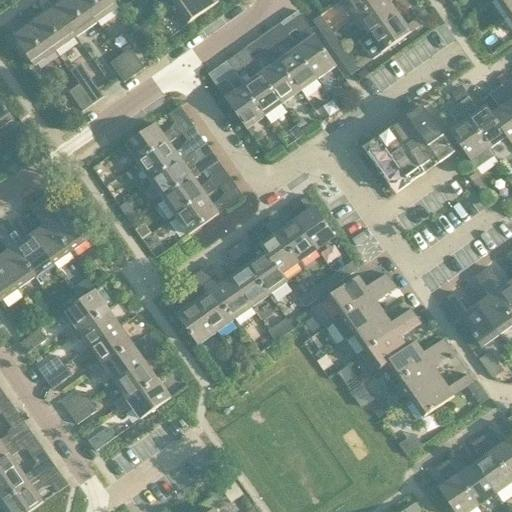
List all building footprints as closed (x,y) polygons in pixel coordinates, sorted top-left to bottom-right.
[(97,23),(80,0),(64,0),(66,1),(55,8),(76,38),(97,23)] [(80,0),(97,23),(118,8),(111,0),(80,0)] [(178,0),(175,3),(189,24),(219,3),(216,0),(178,0)] [(343,0),(356,18),(382,0),(343,0)] [(368,36),(398,15),(390,3),(393,0),(382,0),(356,18),(368,36)] [(511,0),(496,0),(508,17),(511,13),(511,0)] [(42,11),(31,18),(55,52),(76,38),(55,8),(45,15),(42,11)] [(369,36),(360,42),(373,61),(381,55),(411,34),(411,33),(421,26),(417,20),(407,27),(398,15),(369,36)] [(330,30),(321,17),(313,22),(322,36),(330,30)] [(34,67),(55,52),(31,18),(21,25),(24,30),(14,37),(34,67)] [(287,20),(280,25),(288,36),(295,31),(287,20)] [(292,42),(292,43),(318,80),(336,67),(315,37),(310,30),(302,36),(307,43),(298,49),(292,42)] [(269,32),(262,37),(270,48),(277,43),(269,32)] [(337,58),(345,52),(336,38),(328,44),(337,58)] [(404,39),(396,45),(399,49),(407,43),(404,39)] [(275,54),(274,55),(300,92),(318,80),(292,43),(284,48),(289,55),(280,62),(275,54)] [(252,45),(245,50),(252,61),(260,56),(252,45)] [(131,50),(121,57),(134,76),(145,69),(131,50)] [(345,52),(337,58),(347,71),(355,66),(345,52)] [(257,67),(256,67),(283,105),(300,92),(274,55),(266,61),(271,68),(262,74),(257,67)] [(124,84),(134,76),(121,57),(110,64),(124,84)] [(234,57),(227,62),(235,73),(242,68),(234,57)] [(239,79),(239,80),(265,117),(283,105),(256,67),(249,73),(254,80),(245,86),(239,79)] [(208,75),(216,87),(224,81),(216,70),(208,75)] [(366,70),(358,76),(361,80),(369,74),(366,70)] [(90,78),(80,85),(93,105),(103,98),(90,78)] [(247,130),(265,117),(239,80),(231,85),(236,93),(225,100),(247,130)] [(511,85),(509,81),(499,88),(511,106),(511,85)] [(93,105),(80,85),(69,93),(83,112),(93,105)] [(499,110),(492,115),(507,137),(506,138),(511,146),(511,145),(511,106),(499,88),(489,95),(499,110)] [(468,98),(458,105),(489,150),(506,138),(507,137),(492,115),(487,107),(478,113),(468,98)] [(0,129),(14,120),(0,100),(0,129)] [(494,156),(489,150),(458,105),(448,112),(458,127),(450,133),(476,169),(494,156)] [(180,108),(169,116),(175,124),(186,116),(180,108)] [(408,118),(435,158),(440,164),(455,154),(423,108),(408,118)] [(408,118),(393,129),(421,168),(435,158),(408,118)] [(138,165),(166,145),(175,138),(170,130),(163,136),(155,125),(125,146),(138,165)] [(182,134),(187,142),(198,134),(193,127),(182,134)] [(393,129),(379,139),(406,178),(421,168),(393,129)] [(138,165),(151,182),(188,156),(182,148),(175,153),(169,144),(176,139),(175,138),(166,145),(138,165)] [(391,189),(406,178),(379,139),(363,150),(391,189)] [(195,152),(200,159),(211,151),(206,144),(195,152)] [(188,156),(151,182),(163,200),(200,174),(195,166),(200,159),(195,152),(188,156)] [(207,170),(212,177),(223,169),(218,162),(207,170)] [(201,175),(200,174),(163,200),(176,218),(213,192),(207,183),(200,189),(194,180),(201,175)] [(236,187),(230,180),(219,187),(224,195),(236,187)] [(213,192),(176,218),(189,236),(226,210),(220,201),(212,206),(206,197),(213,192)] [(44,198),(37,203),(72,253),(90,239),(69,209),(58,217),(44,198)] [(308,212),(296,221),(317,251),(335,238),(307,198),(301,203),(308,212)] [(54,265),(72,253),(37,203),(30,208),(44,227),(33,235),(54,265)] [(277,220),(271,224),(299,263),(317,251),(296,221),(284,230),(277,220)] [(36,277),(54,265),(33,235),(22,242),(8,223),(1,227),(36,277)] [(260,246),(265,254),(266,254),(282,276),(282,275),(299,263),(271,224),(266,227),(273,237),(260,246)] [(0,257),(0,262),(18,290),(36,277),(1,227),(0,228),(0,240),(8,252),(0,257)] [(288,283),(282,275),(282,276),(266,254),(265,254),(260,246),(252,252),(249,250),(244,243),(236,248),(269,296),(288,283)] [(243,270),(231,278),(252,308),(269,296),(236,248),(228,254),(235,264),(238,262),(243,270)] [(0,302),(18,290),(0,262),(0,302)] [(348,266),(334,275),(340,283),(353,273),(348,266)] [(234,321),(252,308),(231,278),(218,287),(213,279),(215,277),(208,268),(201,273),(234,321)] [(489,269),(482,274),(511,316),(511,282),(503,289),(489,269)] [(216,333),(234,321),(201,273),(193,279),(200,288),(202,287),(208,295),(195,303),(216,333)] [(511,326),(511,316),(482,274),(475,279),(489,298),(478,306),(499,336),(511,326)] [(326,293),(340,283),(334,275),(320,285),(326,293)] [(341,317),(391,283),(386,275),(366,289),(358,278),(328,299),(341,317)] [(391,283),(341,317),(333,323),(345,341),(354,335),(384,314),(376,304),(396,290),(391,283)] [(299,300),(304,308),(317,299),(312,291),(299,300)] [(68,338),(108,310),(95,292),(65,313),(74,326),(64,333),(68,338)] [(198,346),(216,333),(195,303),(183,312),(177,304),(180,302),(173,292),(165,298),(177,316),(198,346)] [(499,336),(478,306),(470,312),(466,305),(462,305),(454,294),(446,299),(460,319),(478,345),(481,349),(499,336)] [(82,336),(90,349),(120,328),(108,310),(68,338),(72,343),(82,336)] [(384,314),(354,335),(366,353),(416,318),(411,311),(391,325),(384,314)] [(416,318),(366,353),(379,371),(387,366),(386,365),(409,350),(408,349),(416,343),(409,333),(421,325),(416,318)] [(460,319),(452,325),(453,326),(470,351),(478,345),(460,319)] [(89,368),(93,373),(133,345),(120,328),(90,349),(99,361),(89,368)] [(46,340),(40,331),(20,344),(27,354),(46,340)] [(386,365),(387,366),(399,382),(448,348),(444,341),(424,354),(416,343),(408,349),(409,350),(386,365)] [(107,372),(115,384),(145,363),(133,345),(93,373),(97,379),(107,372)] [(448,348),(399,382),(411,400),(441,379),(434,369),(453,355),(448,348)] [(38,371),(45,381),(65,367),(58,357),(38,371)] [(114,404),(118,409),(158,381),(145,363),(115,384),(124,397),(114,404)] [(72,376),(65,367),(45,381),(52,390),(72,376)] [(441,379),(411,400),(404,405),(416,421),(420,422),(454,397),(474,383),(469,376),(449,390),(441,379)] [(171,399),(158,381),(118,409),(122,414),(131,407),(141,420),(171,399)] [(63,406),(70,416),(90,402),(83,392),(63,406)] [(97,412),(90,402),(70,416),(77,426),(97,412)] [(2,415),(7,422),(18,414),(13,407),(2,415)] [(23,421),(18,414),(7,422),(12,429),(23,421)] [(115,438),(108,428),(88,442),(95,452),(115,438)] [(493,431),(483,438),(511,479),(511,442),(510,440),(501,447),(497,442),(500,440),(493,431)] [(0,453),(13,444),(7,437),(0,441),(0,453)] [(485,458),(475,465),(496,495),(511,483),(511,479),(483,438),(472,445),(479,454),(481,453),(485,458)] [(27,451),(32,458),(43,450),(38,443),(27,451)] [(0,479),(18,467),(11,457),(18,452),(13,444),(0,453),(0,479)] [(48,457),(43,450),(32,458),(36,464),(48,457)] [(457,456),(447,463),(478,507),(496,495),(475,465),(465,472),(462,467),(464,465),(457,456)] [(454,511),(471,511),(478,507),(447,463),(437,470),(444,479),(446,478),(450,483),(439,490),(454,511)] [(0,504),(0,506),(38,480),(32,472),(25,477),(18,467),(0,479),(0,504)] [(63,479),(52,486),(57,494),(68,486),(63,479)] [(38,480),(0,506),(4,511),(30,511),(44,503),(36,493),(43,488),(38,480)]
